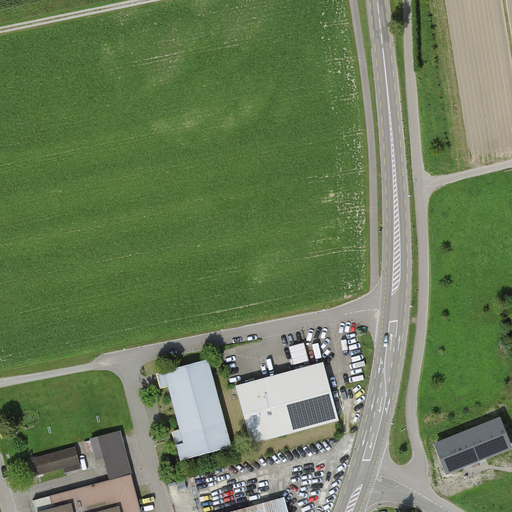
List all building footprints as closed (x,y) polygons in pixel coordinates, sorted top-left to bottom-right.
[(294,361),(308,358),(305,342),(291,344),(294,361)] [(210,359),(156,373),(160,391),(167,389),(179,431),(174,433),(182,465),(235,451),(210,359)] [(253,383),(237,387),(252,445),(340,422),(324,364),(253,383)] [(446,470),(511,449),(511,437),(505,414),(435,436),(446,470)] [(105,460),(111,483),(34,503),(36,511),(141,511),(121,433),(93,440),(98,462),(105,460)] [(80,447),(31,460),(35,478),(85,465),(80,447)] [(288,511),(285,498),(231,511),(288,511)]
